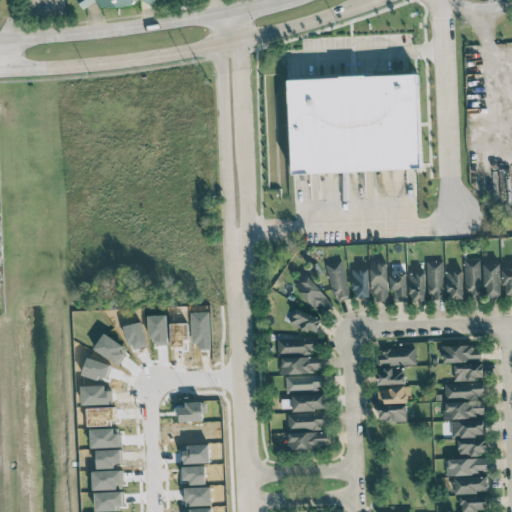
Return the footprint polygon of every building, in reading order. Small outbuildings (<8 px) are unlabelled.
[(289,79),(292,173),(421,169),(418,74),(289,79)] [(481,259),(464,259),(466,300),(483,300),(481,259)] [(328,263),(333,301),(349,299),(344,261),(328,263)] [(388,301),(387,261),(371,261),(372,302),(388,301)] [(444,261),(427,261),(428,300),(445,300),(444,261)] [(485,297),(501,296),(500,263),(483,264),(485,297)] [(353,297),(370,297),(369,268),(352,269),(353,297)] [(504,295),(511,294),(511,268),(503,268),(504,295)] [(463,299),(463,270),(446,271),(447,300),(463,299)] [(410,272),(410,301),(426,301),(426,272),(410,272)] [(407,301),(406,273),(391,274),(392,301),(407,301)] [(295,286),(322,316),(334,305),(307,275),(295,286)] [(317,334),(323,318),(295,308),(289,324),(317,334)] [(277,338),(277,354),(316,353),(316,337),(277,338)] [(442,362),(481,360),(481,345),(442,346),(442,362)] [(281,373),(321,372),(321,356),(280,357),(281,373)] [(455,364),(455,380),(484,379),(484,363),(455,364)] [(376,368),(377,385),(405,384),(405,368),(376,368)] [(286,376),(286,391),(325,390),(324,375),(286,376)] [(444,383),(445,398),(483,397),(483,382),(444,383)] [(377,389),(378,404),(409,403),(409,387),(377,389)] [(326,409),(325,394),(291,395),(291,399),(282,400),(282,411),(326,409)] [(484,417),(484,401),(444,402),(445,418),(484,417)] [(407,421),(407,405),(378,405),(378,421),(407,421)] [(326,412),(287,414),(288,429),(327,427),(326,412)] [(452,438),(458,438),(459,455),(487,454),(487,436),(484,436),(484,420),(451,421),(452,438)] [(288,449),(327,448),(327,432),(288,433),(288,449)] [(447,459),(447,475),(487,473),(486,458),(447,459)] [(455,493),(488,493),(488,477),(455,477),(455,493)] [(461,511),(488,511),(487,495),(461,496),(461,511)]
